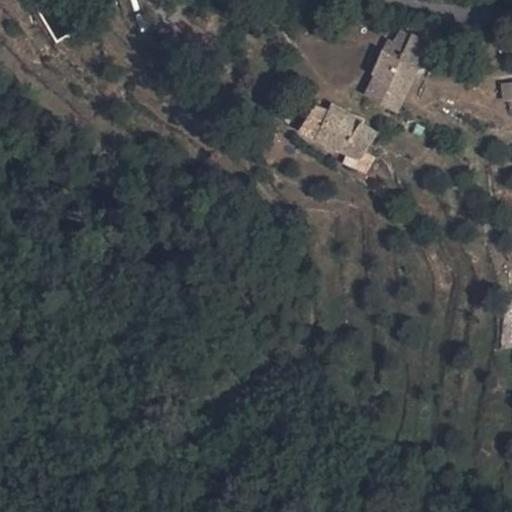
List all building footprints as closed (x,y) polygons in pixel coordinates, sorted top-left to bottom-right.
[(0,0),(0,4),(14,9),(16,0),(0,0)] [(387,38),(370,34),(364,67),(380,72),(387,38)] [(511,99),(511,79),(499,81),(501,100),(511,99)] [(371,117),(336,109),(335,116),(317,112),(314,129),(332,133),(331,139),(365,147),(370,122),(371,117)] [(381,161),(388,125),(370,122),(365,147),(363,158),(381,161)] [(511,319),(503,320),(503,346),(511,346),(511,319)]
